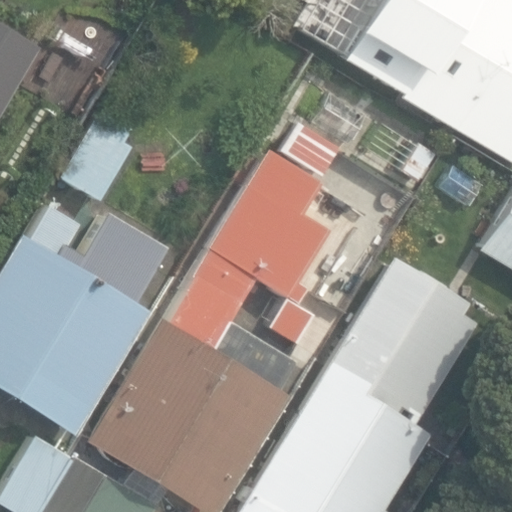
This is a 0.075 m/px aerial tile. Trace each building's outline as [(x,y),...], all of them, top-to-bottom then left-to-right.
[(353,74),(510,168),(511,164),(511,0),(362,0),(346,28),(371,43),(353,74)] [(0,101),(33,45),(0,25),(0,101)] [(51,99),(80,117),(122,44),(94,27),(51,99)] [(327,93),(308,123),(342,144),(361,114),(327,93)] [(56,177),(91,199),(123,146),(115,140),(122,128),(96,112),(56,177)] [(313,175),(331,147),(290,121),(272,149),(313,175)] [(396,168),(415,180),(433,150),(414,138),(396,168)] [(288,282),(320,228),(295,213),(314,180),(260,149),(159,320),(151,316),(78,440),(107,457),(99,471),(66,451),(64,455),(28,434),(0,481),(0,505),(11,511),(146,511),(159,490),(197,511),(207,511),(278,393),(204,349),(246,277),(290,303),(299,289),(288,282)] [(445,168),(433,189),(461,207),(474,185),(445,168)] [(511,184),(473,248),(511,272),(511,184)] [(0,255),(0,392),(65,432),(141,309),(126,300),(158,246),(100,211),(74,253),(67,248),(79,228),(42,206),(23,237),(15,232),(0,255)] [(225,511),(386,511),(376,506),(421,433),(407,424),(470,321),(453,311),(459,301),(384,254),(225,511)]
